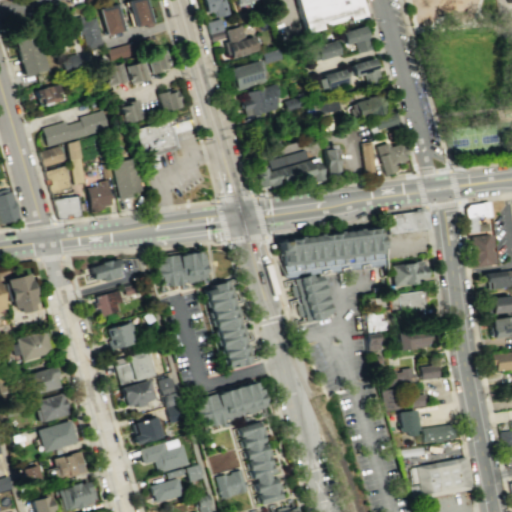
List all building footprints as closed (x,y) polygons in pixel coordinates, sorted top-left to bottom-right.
[(151,22),(143,0),(126,0),(124,1),(132,28),(151,22)] [(212,17),(225,14),(221,0),(199,0),(203,13),(210,10),(212,17)] [(291,0),(300,32),(317,28),(317,25),(359,15),(355,0),(291,0)] [(95,8),(104,35),(122,29),(114,2),(95,8)] [(94,17),(80,20),(79,15),(70,17),(73,35),(81,34),(83,47),(98,45),(94,17)] [(207,40),(221,38),(218,18),(204,21),(207,40)] [(254,52),(251,36),(241,38),(239,25),(222,28),(224,42),(222,42),(224,57),(254,52)] [(340,45),(351,42),(354,52),(367,48),(360,25),(337,32),(340,45)] [(43,70),(31,28),(9,34),(21,76),(43,70)] [(335,56),(332,41),(305,45),(308,60),(335,56)] [(135,53),(132,42),(103,49),(105,60),(135,53)] [(142,55),(148,73),(167,68),(161,49),(142,55)] [(58,57),(62,72),(79,68),(75,53),(58,57)] [(347,63),(350,76),(360,73),(362,82),(377,78),(371,57),(347,63)] [(226,67),(231,89),(262,82),(256,59),(226,67)] [(145,80),(142,61),(123,64),(126,83),(145,80)] [(122,82),(118,63),(99,66),(103,85),(122,82)] [(343,85),(341,71),(314,74),(316,88),(343,85)] [(235,94),(242,117),(274,108),(270,96),(275,94),(271,83),(235,94)] [(35,105),(59,101),(55,84),(32,89),(35,105)] [(178,106),(173,88),(155,94),(160,111),(178,106)] [(382,110),(377,93),(347,103),(352,120),(382,110)] [(280,98),(282,109),(301,106),(299,94),(280,98)] [(115,105),(120,123),(140,118),(135,99),(115,105)] [(74,116),(76,121),(63,124),(62,121),(38,127),(42,145),(104,129),(99,110),(74,116)] [(396,123),(393,115),(372,120),(374,129),(396,123)] [(168,122),(170,130),(171,129),(178,152),(144,161),(136,131),(168,122)] [(64,141),(66,183),(78,183),(76,141),(64,141)] [(371,172),(367,141),(357,142),(361,173),(371,172)] [(372,145),(380,174),(393,171),(391,163),(405,159),(400,142),(387,146),(385,142),(372,145)] [(333,143),(320,145),(323,174),(336,172),(333,143)] [(60,161),(55,145),(35,151),(40,167),(60,161)] [(263,159),(265,166),(250,170),(255,190),(319,176),(315,157),(304,159),(302,150),(263,159)] [(139,192),(131,157),(107,162),(116,198),(139,192)] [(41,170),(46,192),(66,188),(61,166),(41,170)] [(108,206),(103,179),(95,180),(96,185),(83,187),(87,210),(108,206)] [(0,222),(17,218),(7,188),(0,190),(0,222)] [(50,199),(54,220),(78,215),(74,195),(50,199)] [(462,205),(486,202),(488,216),(474,218),(476,231),(466,233),(462,205)] [(383,215),(420,210),(424,215),(426,229),(385,235),(383,215)] [(382,266),(378,226),(271,240),(293,326),(327,316),(314,275),(382,266)] [(466,237),(490,234),(494,265),(470,268),(466,237)] [(195,253),(157,258),(157,263),(152,264),(156,287),(176,285),(175,280),(180,279),(181,287),(203,282),(199,260),(196,261),(195,253)] [(90,282),(119,274),(115,258),(85,265),(90,282)] [(389,263),(390,285),(414,283),(414,278),(422,277),(421,262),(389,263)] [(482,288),(511,286),(511,269),(481,271),(482,288)] [(35,307),(25,272),(3,279),(13,314),(35,307)] [(199,292),(222,370),(244,363),(220,283),(207,287),(208,290),(199,292)] [(96,315),(118,310),(113,290),(91,296),(96,315)] [(387,310),(421,308),(420,291),(386,293),(387,310)] [(511,294),(484,299),(487,315),(511,310),(511,294)] [(380,330),(379,311),(361,312),(362,331),(380,330)] [(488,337),(511,334),(511,315),(486,318),(488,337)] [(132,344),(128,322),(104,326),(107,348),(132,344)] [(395,349),(426,346),(424,328),(394,331),(395,349)] [(5,341),(11,362),(47,352),(41,331),(5,341)] [(362,334),(364,351),(376,349),(375,332),(362,334)] [(116,383),(150,376),(144,350),(110,357),(116,383)] [(511,355),(511,374),(497,376),(496,369),(492,369),(491,359),(511,355)] [(440,378),(438,364),(419,367),(421,380),(440,378)] [(24,372),(28,394),(57,387),(52,366),(24,372)] [(375,380),(376,389),(395,386),(395,382),(402,381),(402,385),(415,383),(412,368),(399,370),(400,373),(394,374),(394,371),(383,372),(384,379),(375,380)] [(253,372),(190,392),(199,421),(222,413),(221,410),(265,396),(260,380),(256,381),(253,372)] [(179,418),(168,376),(154,379),(166,422),(179,418)] [(123,406),(130,404),(131,407),(142,404),(141,401),(150,398),(145,378),(117,386),(123,406)] [(380,394),(383,414),(400,411),(396,390),(380,394)] [(36,422),(66,413),(59,392),(30,401),(36,422)] [(424,395),(425,400),(423,400),(424,407),(410,410),(408,398),(424,395)] [(415,412),(397,414),(399,435),(402,434),(403,439),(416,437),(415,433),(417,433),(415,412)] [(132,443),(157,438),(153,416),(128,422),(132,443)] [(228,425),(252,504),(283,494),(259,416),(228,425)] [(33,429),(40,452),(73,441),(66,419),(33,429)] [(450,424),(420,428),(422,444),(453,440),(450,424)] [(511,444),(511,430),(497,432),(499,447),(511,444)] [(153,471),(183,465),(177,438),(136,447),(140,463),(151,460),(153,471)] [(82,470),(76,450),(48,458),(54,479),(82,470)] [(463,458),(470,490),(420,500),(413,468),(463,458)] [(16,469),(22,488),(39,482),(32,464),(16,469)] [(184,480),(198,478),(196,464),(182,466),(184,480)] [(211,476),(217,498),(244,490),(237,469),(211,476)] [(146,485),(151,503),(179,494),(172,472),(163,474),(165,479),(146,485)] [(0,490),(8,489),(4,475),(0,476),(0,490)] [(54,489),(59,510),(91,502),(86,480),(54,489)] [(198,511),(203,511),(208,511),(205,494),(192,496),(195,511),(198,511)] [(50,511),(47,495),(29,499),(31,511),(50,511)] [(298,511),(295,499),(250,511),(298,511)]
